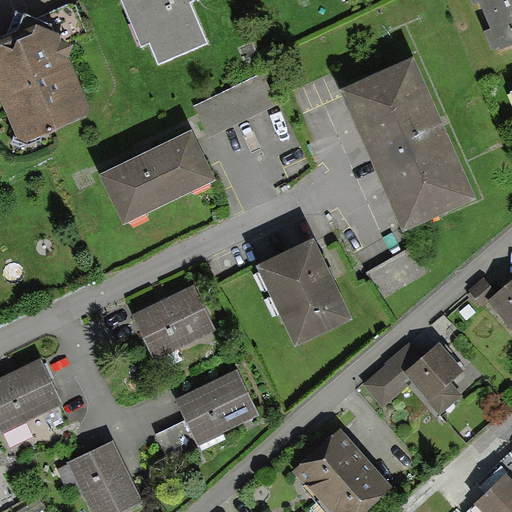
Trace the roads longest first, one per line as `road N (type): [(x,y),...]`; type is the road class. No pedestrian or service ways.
road 1 (residential): [(511,239),(196,511)]
road 2 (residential): [(345,184),(0,340)]
